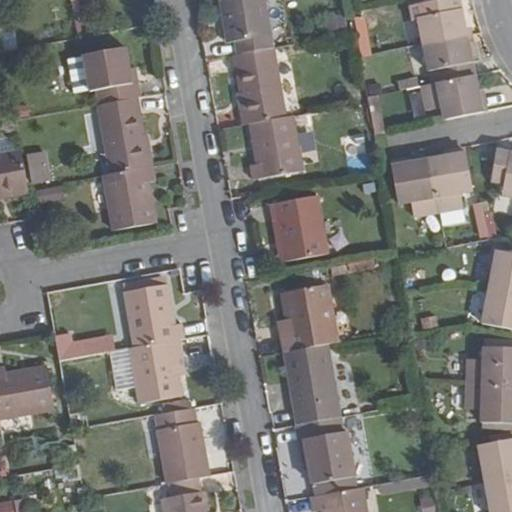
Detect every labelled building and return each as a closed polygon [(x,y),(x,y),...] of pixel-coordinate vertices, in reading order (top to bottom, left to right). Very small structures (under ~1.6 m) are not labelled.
[(220,0),(229,46),(234,45),(237,58),(274,51),(264,0),(220,0)] [(468,38),(459,0),(456,0),(408,9),(412,24),(418,22),(423,47),(468,38)] [(344,17),(320,21),(324,39),(348,35),(344,17)] [(363,38),(365,53),(375,52),(373,37),(363,38)] [(428,74),(442,71),(444,84),(476,77),(468,38),(423,47),(428,74)] [(90,94),(97,93),(100,108),(137,101),(143,99),(140,84),(134,86),(131,69),(127,49),(83,58),(90,94)] [(237,58),(235,59),(241,94),(248,127),(250,126),(286,120),(274,51),(237,58)] [(73,94),(89,91),(83,58),(66,60),(73,94)] [(137,68),(131,69),(134,86),(140,84),(137,68)] [(426,113),(442,110),(444,122),(483,115),(476,77),(444,84),(422,88),(426,113)] [(399,93),(419,89),(418,81),(397,85),(399,93)] [(380,87),(366,89),(367,99),(382,96),(380,87)] [(241,94),(236,95),(242,127),(248,127),(241,94)] [(100,108),(98,108),(111,176),(152,168),(147,136),(143,136),(137,101),(100,108)] [(252,182),(303,174),(294,118),(286,120),(250,126),(257,168),(250,169),(252,182)] [(372,127),(374,136),(385,133),(384,125),(372,127)] [(364,133),(344,135),(346,154),(366,153),(364,133)] [(31,183),(51,181),(46,151),(26,154),(31,183)] [(504,186),(502,200),(511,201),(511,154),(498,152),(492,185),(504,186)] [(22,153),(0,156),(0,197),(29,191),(22,153)] [(466,155),(430,162),(439,214),(462,210),(460,196),(472,193),(466,155)] [(411,204),(414,219),(439,214),(430,162),(392,167),(399,206),(411,204)] [(149,183),(156,182),(154,168),(152,168),(111,176),(104,177),(114,232),(156,225),(149,183)] [(40,208),(65,199),(59,183),(34,193),(40,208)] [(362,188),(363,197),(376,195),(375,186),(362,188)] [(0,201),(30,197),(29,191),(0,197),(0,201)] [(274,223),(278,222),(286,264),(329,257),(318,198),(271,206),(274,223)] [(278,222),(274,223),(282,265),(286,264),(278,222)] [(476,245),(487,243),(485,232),(474,235),(476,245)] [(511,255),(497,253),(490,290),(511,294),(511,255)] [(346,267),(330,269),(332,280),(347,277),(346,267)] [(167,288),(125,295),(135,350),(180,342),(185,340),(183,326),(174,327),(167,288)] [(329,288),(283,295),(288,323),(290,333),(280,335),(284,354),(285,354),(328,347),(340,345),(329,288)] [(511,294),(490,290),(483,326),(511,331),(511,294)] [(288,323),(278,324),(280,335),(290,333),(288,323)] [(81,335),(60,338),(62,354),(83,351),(81,335)] [(175,359),(183,358),(180,342),(135,350),(130,351),(139,405),(182,398),(175,359)] [(328,347),(285,354),(297,427),(341,419),(328,347)] [(483,361),(469,362),(468,386),(511,387),(511,350),(484,350),(483,361)] [(60,364),(63,381),(75,379),(72,362),(60,364)] [(6,369),(0,370),(0,421),(54,412),(47,368),(8,375),(6,369)] [(482,424),(511,424),(511,387),(468,386),(467,411),(482,412),(482,424)] [(80,410),(69,412),(73,433),(84,431),(80,410)] [(195,410),(155,417),(168,486),(198,480),(209,478),(200,424),(198,424),(195,410)] [(298,442),(305,441),(307,453),(313,486),(356,479),(348,433),(346,433),(343,418),(341,419),(297,427),(295,427),(298,442)] [(305,441),(298,442),(300,454),(307,453),(305,441)] [(511,442),(481,448),(487,484),(511,479),(511,442)] [(431,488),(429,478),(380,487),(381,497),(431,488)] [(511,511),(511,479),(487,484),(491,511),(511,511)] [(201,495),(198,480),(168,486),(167,486),(169,499),(201,495)] [(366,511),(362,490),(310,498),(312,511),(366,511)] [(169,499),(162,500),(164,511),(207,511),(204,494),(201,495),(169,499)]
